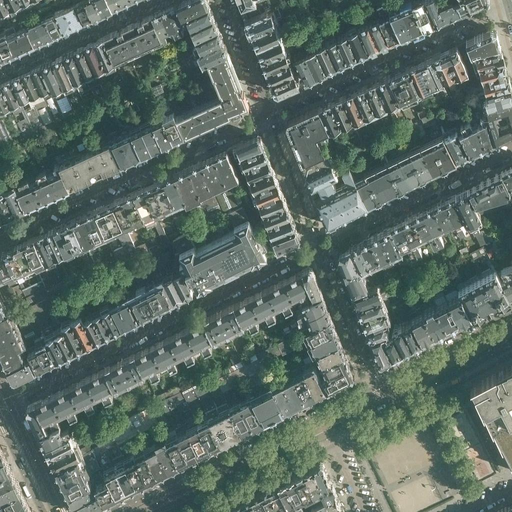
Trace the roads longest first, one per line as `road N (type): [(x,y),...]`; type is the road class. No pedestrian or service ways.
road 1 (residential): [(5,405),(315,249)]
road 2 (residential): [(0,240),(266,113)]
road 3 (tertiary): [(375,387),(122,511)]
road 4 (residential): [(266,113),(509,1)]
road 5 (residential): [(511,153),(315,249)]
road 6 (tertiary): [(328,432),(511,345)]
road 7 (residential): [(160,0),(0,74)]
road 8 (tertiary): [(172,511),(328,432)]
road 9 (tertiary): [(511,314),(375,387)]
road 10 (residential): [(315,249),(375,387)]
